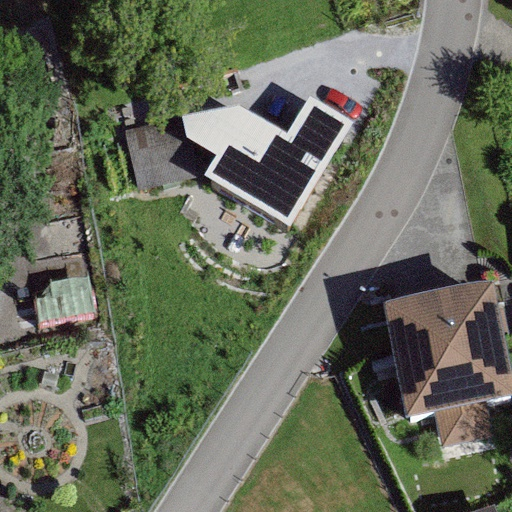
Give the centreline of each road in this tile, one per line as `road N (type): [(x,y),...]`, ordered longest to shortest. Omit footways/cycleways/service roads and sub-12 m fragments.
road 1 (residential): [(190,511),(409,169),(437,94),(457,0)]
road 2 (track): [(0,221),(17,177),(9,0)]
